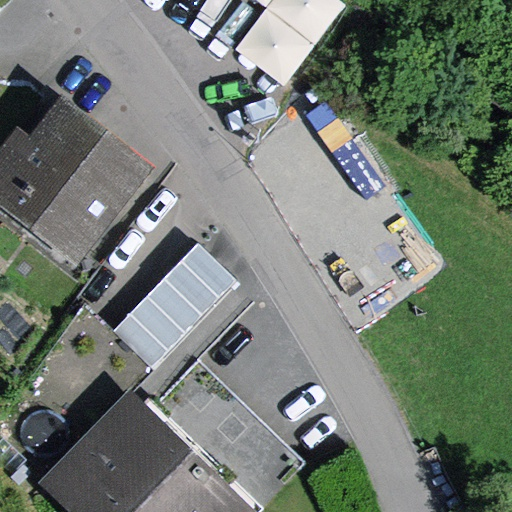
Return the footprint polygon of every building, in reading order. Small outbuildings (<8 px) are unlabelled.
[(291,75),(340,0),(265,0),(238,40),(291,75)] [(0,203),(73,259),(148,159),(52,86),(21,127),(11,119),(0,133),(0,203)] [(235,276),(196,239),(110,329),(149,366),(235,276)] [(110,329),(80,299),(0,412),(0,449),(37,484),(129,387),(149,366),(110,329)] [(251,511),(303,458),(196,355),(148,406),(129,387),(37,484),(66,511),(251,511)]
